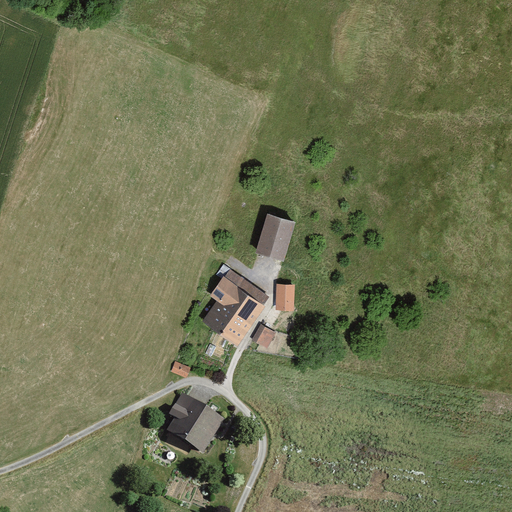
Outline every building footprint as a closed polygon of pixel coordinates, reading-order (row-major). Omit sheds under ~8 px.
[(306,223),(275,213),(262,253),(293,263),(306,223)] [(278,303),(231,269),(213,294),(222,300),(205,323),(244,351),(278,303)] [(299,284),(283,283),(281,310),(297,312),(299,284)] [(281,333),(266,325),(257,344),(272,351),(281,333)] [(176,360),(172,370),(187,376),(191,365),(176,360)] [(234,424),(189,398),(168,433),(213,459),(234,424)]
